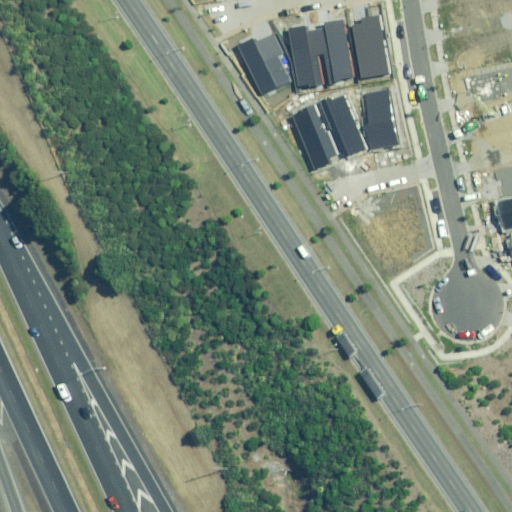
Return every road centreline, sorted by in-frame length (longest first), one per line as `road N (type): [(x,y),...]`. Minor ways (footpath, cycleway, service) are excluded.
road 1 (tertiary): [(473,511),(131,0)]
road 2 (motorway): [(2,247),(169,511)]
road 3 (motorway): [(2,247),(125,511)]
road 4 (residential): [(403,0),(436,162)]
road 5 (motorway): [(65,511),(0,372)]
road 6 (residential): [(436,162),(469,307)]
